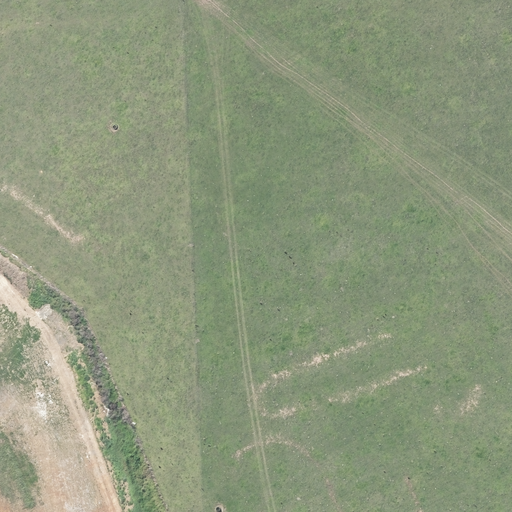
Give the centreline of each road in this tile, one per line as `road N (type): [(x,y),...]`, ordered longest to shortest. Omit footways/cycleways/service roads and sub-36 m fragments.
road 1 (unknown): [(203,0),(463,511)]
road 2 (unknown): [(0,365),(363,173),(511,135)]
road 3 (unknown): [(177,511),(0,161)]
